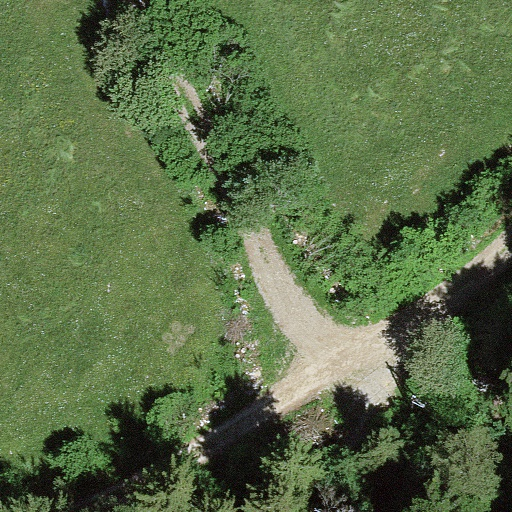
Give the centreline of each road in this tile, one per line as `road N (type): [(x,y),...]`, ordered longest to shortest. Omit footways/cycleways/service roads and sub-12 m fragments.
road 1 (track): [(511,216),(406,324),(10,511)]
road 2 (track): [(329,361),(145,0)]
